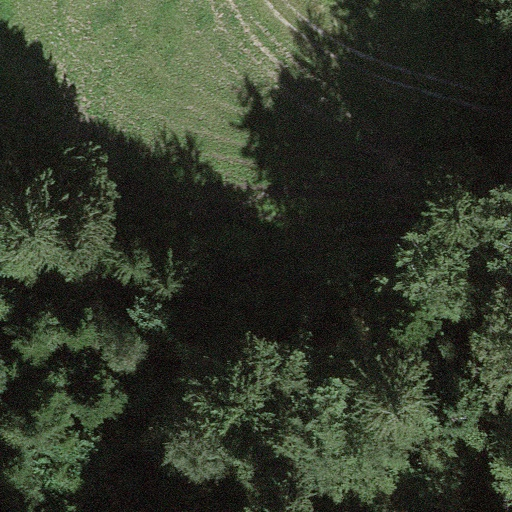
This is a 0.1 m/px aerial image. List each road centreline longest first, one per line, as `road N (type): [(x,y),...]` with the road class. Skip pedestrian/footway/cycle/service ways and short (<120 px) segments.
road 1 (track): [(0,274),(511,251)]
road 2 (track): [(511,92),(428,83),(308,37),(282,0)]
